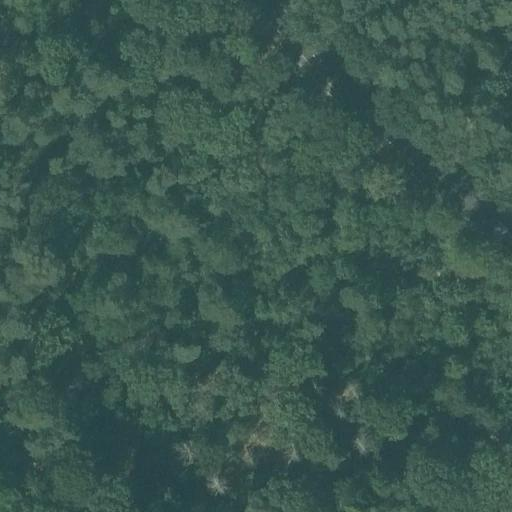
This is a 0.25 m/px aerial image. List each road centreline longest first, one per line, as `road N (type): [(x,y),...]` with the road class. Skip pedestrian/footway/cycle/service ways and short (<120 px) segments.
road 1 (secondary): [(511,237),(258,0)]
road 2 (unclassified): [(403,511),(511,441)]
